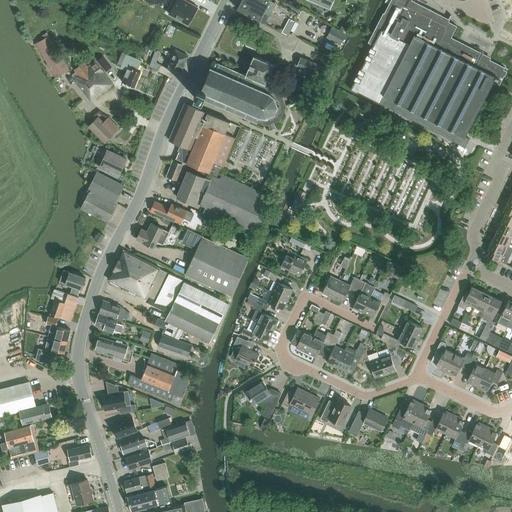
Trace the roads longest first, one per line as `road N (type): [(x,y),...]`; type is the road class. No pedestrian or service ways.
road 1 (tertiary): [(117,511),(78,348),(97,278),(227,0)]
road 2 (residential): [(419,377),(369,396),(278,355),(306,298),(362,323)]
road 3 (residential): [(479,273),(473,242),(511,134)]
road 4 (residential): [(419,377),(461,281),(479,273)]
